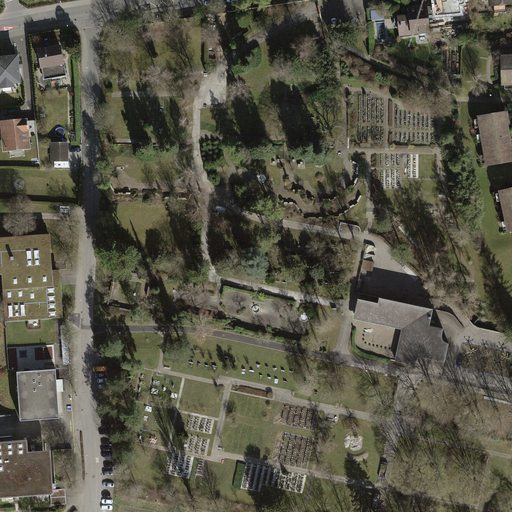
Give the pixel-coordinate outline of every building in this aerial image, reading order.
[(434,0),(436,16),(461,14),(460,4),(464,4),(463,0),(434,0)] [(405,36),(431,34),(428,4),(403,6),(405,36)] [(48,66),(50,79),(67,76),(64,62),(63,63),(60,46),(38,50),(41,67),(48,66)] [(511,55),(502,56),(503,85),(511,84),(511,55)] [(0,58),(0,83),(19,82),(17,57),(0,58)] [(480,118),(487,166),(511,162),(511,139),(508,113),(480,118)] [(26,121),(3,123),(5,149),(28,147),(26,121)] [(52,143),(52,161),(67,161),(67,143),(52,143)] [(511,187),(500,189),(508,233),(511,232),(511,187)] [(49,232),(0,235),(0,274),(2,274),(5,321),(62,317),(59,269),(51,269),(49,232)] [(444,328),(430,325),(434,308),(380,297),(378,303),(358,299),(354,319),(403,329),(396,363),(413,366),(420,357),(446,362),(450,343),(447,342),(444,339),(443,335),(443,332),(444,328)] [(54,344),(14,347),(19,421),(60,418),(54,344)] [(0,498),(9,498),(52,495),(50,451),(27,453),(26,441),(0,442),(0,498)]
